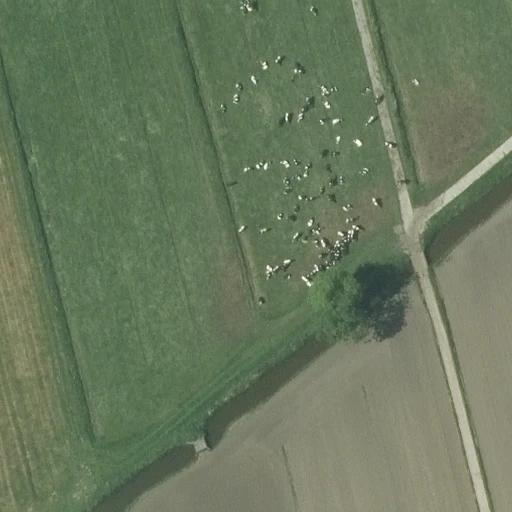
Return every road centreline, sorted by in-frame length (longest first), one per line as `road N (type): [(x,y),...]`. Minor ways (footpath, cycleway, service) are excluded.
road 1 (track): [(485,511),(356,0)]
road 2 (track): [(412,223),(511,143)]
